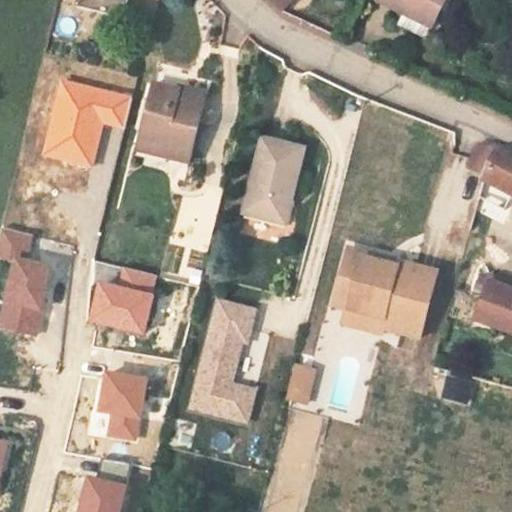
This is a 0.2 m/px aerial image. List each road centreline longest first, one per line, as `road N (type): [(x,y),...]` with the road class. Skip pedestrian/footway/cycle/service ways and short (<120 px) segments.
road 1 (residential): [(231,0),(327,60),(511,139)]
road 2 (unknown): [(34,511),(60,421),(76,317)]
